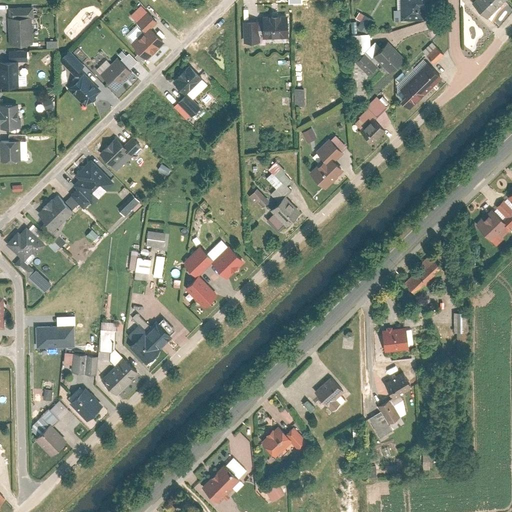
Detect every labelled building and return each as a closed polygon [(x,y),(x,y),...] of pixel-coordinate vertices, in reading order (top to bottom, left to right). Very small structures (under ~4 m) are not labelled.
[(404,0),(404,19),(427,18),(427,7),(435,7),(434,0),(404,0)] [(474,0),(490,15),(505,0),(474,0)] [(12,6),(12,15),(34,15),(36,15),(36,5),(12,6)] [(138,20),(148,30),(153,25),(160,20),(150,9),(138,20)] [(265,15),(266,36),(291,36),(290,14),(265,15)] [(10,43),(35,42),(34,15),(12,15),(10,15),(10,43)] [(262,40),(261,19),(246,20),(246,41),(262,40)] [(358,25),(368,30),(371,24),(362,19),(358,25)] [(135,42),(149,57),(167,41),(153,25),(148,30),(135,42)] [(131,40),(143,34),(138,26),(127,33),(131,40)] [(376,54),(384,46),(378,40),(366,52),(372,58),(376,54)] [(376,54),(392,71),(407,56),(391,40),(384,46),(376,54)] [(431,61),(434,64),(446,52),(438,44),(426,55),(431,61)] [(11,49),(11,60),(20,59),(29,59),(29,49),(11,49)] [(62,59),(78,74),(87,64),(71,49),(62,59)] [(372,58),(366,52),(358,60),(372,74),(380,66),(372,58)] [(102,73),(117,89),(135,72),(120,56),(102,73)] [(1,60),(1,87),(20,86),(20,59),(11,60),(1,60)] [(399,92),(412,106),(444,75),(434,64),(431,61),(399,92)] [(186,96),(190,99),(206,82),(190,67),(174,84),(186,96)] [(70,87),(87,104),(102,88),(85,72),(70,87)] [(297,105),(306,105),(306,88),(296,88),(297,105)] [(359,113),(368,123),(376,116),(388,104),(379,94),(359,113)] [(42,97),(45,109),(54,106),(51,95),(42,97)] [(190,99),(186,96),(180,102),(194,116),(200,109),(190,99)] [(2,126),(22,126),(21,103),(1,103),(2,126)] [(363,129),(375,142),(389,129),(376,116),(368,123),(363,129)] [(309,141),(318,137),(313,126),(304,131),(309,141)] [(99,157),(112,169),(126,154),(130,158),(141,147),(129,136),(124,142),(119,137),(99,157)] [(311,172),(327,188),(347,169),(338,159),(346,151),(332,137),(318,150),(326,158),(311,172)] [(2,139),(3,159),(23,159),(22,139),(11,139),(2,139)] [(71,194),(86,208),(91,203),(93,205),(114,184),(91,162),(75,178),(80,183),(75,188),(76,190),(71,194)] [(279,186),(285,180),(274,170),(268,176),(279,186)] [(272,193),(280,200),(287,193),(292,187),(285,180),(279,186),(272,193)] [(265,205),(271,199),(258,187),(252,193),(265,205)] [(272,208),(289,223),(303,208),(287,193),(280,200),(272,208)] [(121,208),(126,214),(142,199),(136,194),(121,208)] [(511,195),(497,210),(511,226),(511,195)] [(37,215),(53,233),(74,214),(59,196),(37,215)] [(478,224),(498,245),(511,231),(511,226),(497,210),(495,208),(478,224)] [(6,246),(24,262),(31,254),(35,257),(45,245),(26,228),(20,235),(18,233),(6,246)] [(94,240),(100,233),(94,228),(88,234),(94,240)] [(148,244),(165,247),(168,231),(150,229),(148,244)] [(49,245),(56,252),(66,241),(58,234),(49,245)] [(185,261),(200,275),(201,273),(214,260),(217,257),(202,243),(185,261)] [(217,257),(214,260),(230,276),(247,259),(230,243),(217,257)] [(157,255),(153,276),(161,277),(165,256),(157,255)] [(408,279),(421,293),(447,269),(434,255),(408,279)] [(138,257),(134,278),(148,280),(151,259),(138,257)] [(187,288),(206,307),(220,291),(201,273),(200,275),(187,288)] [(428,307),(431,314),(439,311),(435,303),(428,307)] [(462,331),(462,311),(454,311),(454,331),(462,331)] [(132,347),(147,361),(175,333),(159,318),(149,329),(142,322),(130,334),(137,342),(132,347)] [(385,328),(388,350),(411,347),(409,325),(385,328)] [(64,327),(35,328),(36,348),(65,347),(64,327)] [(117,350),(118,330),(103,329),(102,349),(117,350)] [(73,370),(98,373),(100,354),(75,352),(73,370)] [(103,379),(119,394),(142,371),(125,355),(103,379)] [(386,381),(395,397),(416,385),(406,369),(386,381)] [(333,375),(317,390),(336,410),(343,403),(338,397),(347,389),(333,375)] [(71,402),(90,420),(105,404),(86,386),(71,402)] [(78,387),(68,398),(71,401),(81,389),(78,387)] [(45,389),(44,399),(51,400),(53,390),(45,389)] [(383,410),(390,422),(402,415),(392,398),(380,405),(383,410)] [(309,399),(304,402),(309,411),(314,408),(309,399)] [(390,422),(383,410),(371,418),(382,436),(394,429),(390,422)] [(37,438),(54,455),(70,439),(54,422),(37,438)] [(263,441),(277,456),(294,440),(288,434),(280,425),(263,441)] [(296,426),(288,434),(294,440),(301,448),(309,440),(296,426)] [(204,486),(222,502),(243,480),(226,463),(204,486)] [(268,491),(274,500),(287,493),(281,483),(268,491)]
